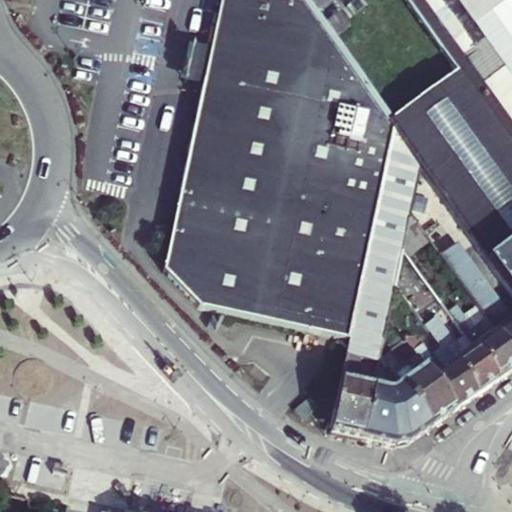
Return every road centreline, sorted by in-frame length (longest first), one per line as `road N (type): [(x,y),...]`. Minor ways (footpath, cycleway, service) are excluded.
road 1 (secondary): [(420,503),(359,484),(297,451),(199,373),(76,232),(52,178)]
road 2 (secondary): [(0,256),(80,273),(244,445),(339,511)]
road 3 (secondary): [(52,178),(47,106),(1,49)]
road 4 (residential): [(511,402),(444,455),(420,503)]
